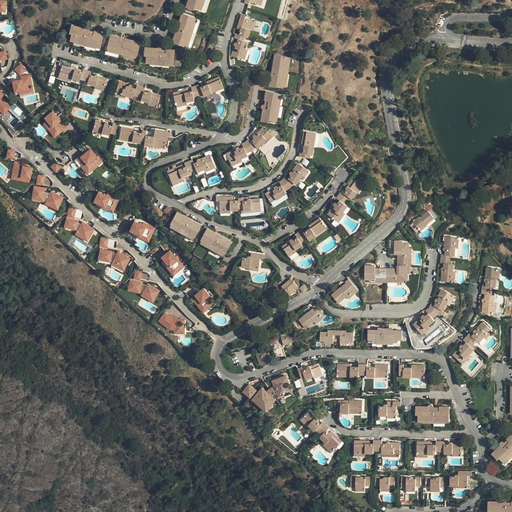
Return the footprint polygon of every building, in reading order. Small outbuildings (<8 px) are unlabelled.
[(188,0),(186,7),(194,9),(195,7),(202,10),(203,5),(205,6),(206,0),(188,0)] [(202,12),(201,16),(225,25),(233,0),(206,0),(205,6),(202,12)] [(172,41),(187,47),(198,18),(183,12),(172,41)] [(242,29),(240,35),(246,37),(249,37),(251,29),(254,20),(246,17),(246,15),(242,14),(238,28),(242,29)] [(72,24),(70,32),(73,33),(71,40),(75,42),(75,43),(97,49),(97,47),(101,48),(105,33),(89,29),(89,28),(89,27),(88,27),(87,27),(86,27),(85,28),(72,24)] [(112,34),(107,51),(138,59),(142,43),(112,34)] [(235,46),(232,56),(241,59),(245,49),(247,41),(245,41),(246,37),(240,35),(236,34),(235,38),(239,39),(237,42),(236,42),(235,42),(234,43),(234,44),(234,45),(235,46)] [(146,47),(145,55),(147,56),(147,63),(151,63),(151,65),(170,67),(170,65),(175,65),(176,50),(163,48),(162,47),(161,46),(160,46),(159,47),(159,48),(146,47)] [(287,89),(293,58),(277,55),(271,85),(287,89)] [(27,69),(22,63),(16,68),(21,75),(22,74),(25,71),(27,69)] [(64,63),(61,72),(68,74),(67,77),(79,81),(80,79),(84,80),(88,70),(83,68),(82,72),(75,70),(75,67),(64,63)] [(88,70),(84,80),(88,81),(88,83),(95,85),(96,84),(105,87),(107,78),(98,75),(98,74),(98,73),(97,73),(96,73),(95,74),(95,76),(90,75),(91,71),(88,70)] [(31,74),(26,75),(26,78),(27,79),(23,80),(22,79),(13,80),(16,91),(19,90),(24,89),(29,88),(28,87),(33,86),(31,74)] [(196,85),(199,95),(204,94),(205,96),(217,91),(215,89),(223,86),(219,77),(208,82),(208,84),(201,86),(200,84),(196,85)] [(244,105),(252,107),(256,83),(248,81),(244,105)] [(120,82),(117,92),(126,95),(134,97),(134,95),(138,97),(141,87),(137,85),(136,89),(132,88),(133,87),(133,85),(132,85),(131,85),(130,84),(129,85),(120,82)] [(174,92),(178,104),(188,101),(195,99),(195,97),(199,95),(196,85),(192,87),(193,90),(188,91),(187,88),(174,92)] [(141,87),(138,97),(143,98),(143,100),(150,101),(151,101),(160,103),(162,94),(153,91),(152,90),(150,90),(149,91),(149,92),(145,91),(146,88),(141,87)] [(0,107),(3,111),(9,105),(1,98),(5,94),(0,89),(0,107)] [(264,110),(262,121),(270,123),(271,120),(277,122),(278,117),(280,117),(284,99),(282,98),(283,94),(267,92),(265,104),(264,105),(263,105),(263,106),(262,107),(263,108),(263,109),(264,109),(264,110)] [(0,110),(1,112),(4,115),(11,107),(9,105),(3,111),(0,107),(0,110)] [(53,110),(47,115),(49,118),(48,120),(53,126),(49,129),(54,134),(62,127),(60,125),(62,123),(60,120),(61,120),(60,119),(61,118),(59,115),(58,116),(53,110)] [(48,120),(44,122),(49,129),(53,126),(48,120)] [(116,135),(118,124),(114,123),(113,127),(109,125),(109,124),(109,123),(109,122),(107,122),(106,122),(106,123),(97,121),(94,130),(103,132),(103,133),(111,135),(111,133),(116,135)] [(66,127),(62,123),(60,125),(62,127),(54,134),(55,136),(66,127)] [(123,127),(122,136),(129,138),(129,141),(141,143),(141,140),(146,141),(147,135),(148,131),(143,130),(143,133),(135,132),(135,129),(123,127)] [(247,141),(253,150),(257,147),(257,149),(264,144),(272,137),(266,129),(259,134),(257,135),(256,136),(255,136),(255,137),(254,138),(255,138),(255,139),(252,142),(249,138),(247,141)] [(146,141),(145,144),(157,147),(158,144),(166,145),(167,136),(170,136),(171,132),(156,130),(154,136),(147,135),(146,141)] [(301,152),(300,157),(311,158),(312,154),(314,154),(316,142),(313,142),(314,134),(305,132),(303,145),(305,145),(304,153),(301,152)] [(89,143),(84,136),(75,144),(80,150),(81,149),(86,145),(89,143)] [(274,140),(272,137),(264,144),(266,146),(274,140)] [(229,155),(234,164),(243,158),(249,154),(249,153),(253,150),(247,141),(243,143),(245,147),(243,148),(242,148),(241,147),(240,147),(239,147),(238,148),(238,149),(229,155)] [(86,145),(81,149),(83,152),(84,154),(90,149),(86,145)] [(15,149),(8,148),(6,156),(13,157),(15,149)] [(97,157),(90,149),(84,154),(83,152),(77,158),(82,165),(85,163),(88,166),(94,161),(93,160),(97,157)] [(189,161),(193,171),(198,170),(198,171),(205,168),(215,164),(211,155),(202,159),(201,158),(200,158),(199,158),(198,158),(198,159),(198,160),(198,161),(195,163),(193,159),(189,161)] [(101,161),(97,157),(93,160),(94,161),(88,166),(85,163),(82,165),(88,172),(101,161)] [(243,158),(234,164),(236,166),(245,161),(243,158)] [(32,167),(23,165),(22,166),(19,166),(20,161),(15,160),(12,172),(17,173),(16,175),(26,177),(30,177),(32,167)] [(56,161),(51,166),(56,172),(61,166),(56,161)] [(168,170),(173,181),(182,178),(190,175),(190,173),(193,171),(189,161),(185,163),(187,166),(182,168),(181,165),(168,170)] [(286,176),(284,179),(291,187),(295,183),(296,185),(301,179),(308,171),(301,164),(294,172),(293,172),(292,172),(291,172),(291,173),(291,174),(291,175),(292,176),(289,179),(286,176)] [(310,173),(308,171),(301,179),(303,181),(310,173)] [(45,175),(39,173),(37,182),(44,184),(45,175)] [(340,195),(349,201),(352,198),(353,199),(358,192),(357,192),(363,184),(355,178),(349,186),(348,186),(347,187),(346,188),(346,189),(349,190),(346,194),(343,191),(340,195)] [(268,195),(275,203),(286,194),(289,192),(287,190),(291,187),(284,179),(280,182),(283,185),(280,187),(280,186),(278,186),(277,186),(276,187),(276,188),(276,189),(268,195)] [(57,205),(62,196),(55,193),(54,195),(49,192),(46,191),(46,187),(34,185),(32,198),(44,200),(44,199),(47,200),(48,198),(52,200),(51,202),(57,205)] [(104,193),(99,191),(95,198),(99,200),(98,202),(106,206),(108,203),(113,205),(114,201),(117,203),(120,198),(111,194),(110,196),(107,195),(108,194),(105,193),(104,193)] [(286,194),(275,203),(277,206),(287,197),(286,194)] [(329,214),(337,221),(343,212),(348,205),(347,205),(349,201),(340,195),(337,198),(341,201),(338,204),(338,203),(337,203),(336,203),(335,203),(335,204),(334,205),(335,206),(329,214)] [(52,200),(48,198),(47,200),(46,203),(58,209),(64,197),(62,196),(57,205),(51,202),(52,200)] [(221,202),(221,210),(231,210),(240,210),(240,207),(240,201),(234,201),(234,197),(219,197),(218,201),(221,202)] [(240,201),(240,207),(244,207),(244,209),(252,208),(252,207),(262,207),(261,197),(252,198),(251,198),(250,197),(249,197),(248,198),(248,200),(244,200),(244,197),(240,197),(240,201)] [(106,206),(98,202),(97,204),(113,211),(117,203),(114,201),(113,205),(108,203),(106,206)] [(76,208),(70,206),(67,215),(74,217),(76,208)] [(420,216),(414,222),(419,229),(424,225),(424,224),(425,222),(427,225),(436,218),(430,211),(422,218),(420,216)] [(346,214),(343,212),(337,221),(340,223),(346,214)] [(171,228),(196,242),(204,227),(179,214),(171,228)] [(78,220),(67,217),(64,226),(76,229),(76,228),(78,229),(77,231),(84,235),(86,233),(90,235),(94,228),(87,224),(86,226),(81,223),(80,222),(78,222),(78,220)] [(300,232),(306,241),(309,238),(311,240),(321,233),(320,230),(326,226),(321,219),(310,226),(312,228),(306,233),(304,230),(300,232)] [(155,228),(147,224),(146,226),(147,227),(146,229),(144,228),(145,226),(143,225),(143,224),(140,223),(134,221),(131,228),(134,230),(133,232),(141,236),(143,233),(148,235),(149,232),(152,233),(155,228)] [(424,225),(419,229),(421,231),(428,226),(427,225),(425,222),(424,224),(424,225)] [(210,230),(202,244),(227,258),(234,244),(210,230)] [(88,240),(90,235),(86,233),(84,235),(77,231),(76,233),(88,240)] [(141,236),(133,232),(132,233),(148,242),(152,233),(149,232),(148,235),(143,233),(141,236)] [(284,246),(289,254),(297,248),(297,249),(304,244),(303,243),(306,241),(300,232),(296,234),(299,238),(296,241),(294,239),(293,238),(292,238),(292,239),(291,240),(291,241),(284,246)] [(457,236),(446,236),(445,244),(447,244),(447,246),(446,246),(445,246),(445,247),(444,248),(444,249),(445,249),(445,250),(446,250),(446,253),(442,253),(441,257),(452,258),(453,254),(455,255),(456,249),(457,236)] [(104,237),(102,244),(108,246),(110,239),(104,237)] [(405,243),(398,242),(397,255),(401,255),(400,267),(407,267),(407,257),(410,258),(411,249),(411,245),(405,245),(405,243)] [(129,257),(122,254),(121,256),(117,254),(116,253),(113,253),(113,252),(102,248),(99,258),(110,261),(111,260),(113,262),(114,260),(118,261),(117,263),(124,266),(129,257)] [(164,255),(166,253),(162,248),(153,255),(158,260),(162,257),(164,255)] [(179,266),(182,269),(185,266),(180,259),(178,260),(176,257),(177,257),(174,254),(174,255),(170,250),(166,253),(164,255),(166,258),(164,260),(170,267),(173,264),(176,269),(179,266)] [(243,257),(242,266),(250,267),(250,266),(259,267),(260,258),(264,258),(265,254),(251,252),(251,256),(250,256),(249,256),(248,256),(248,257),(247,258),(243,257)] [(130,257),(129,257),(124,266),(117,263),(118,261),(114,260),(113,262),(112,264),(124,270),(125,267),(130,257)] [(452,258),(441,257),(441,261),(445,262),(445,266),(444,266),(443,266),(443,267),(442,268),(442,269),(443,270),(444,270),(444,272),(442,272),(441,280),(452,281),(453,269),(454,263),(452,263),(452,258)] [(174,275),(182,269),(179,266),(176,269),(173,264),(170,267),(164,260),(163,261),(174,275)] [(378,267),(367,267),(367,281),(372,281),(379,281),(379,276),(389,276),(389,269),(378,270),(378,267)] [(407,267),(400,267),(400,269),(389,269),(389,276),(389,277),(398,277),(398,281),(406,281),(410,281),(410,275),(413,275),(413,267),(407,267)] [(497,269),(486,268),(485,276),(487,276),(487,278),(486,278),(485,278),(485,279),(484,279),(484,280),(484,281),(484,282),(485,282),(486,282),(486,286),(482,285),(481,290),(492,291),(493,287),(495,287),(496,281),(497,269)] [(136,270),(134,279),(140,281),(142,272),(136,270)] [(200,276),(191,283),(196,289),(205,282),(200,276)] [(287,282),(283,286),(288,293),(298,285),(292,279),(287,282)] [(142,283),(130,280),(128,291),(140,293),(140,292),(143,294),(144,292),(147,294),(146,296),(152,300),(158,291),(152,287),(151,289),(147,286),(146,285),(142,285),(142,283)] [(349,284),(334,296),(341,304),(349,297),(350,298),(356,292),(354,290),(357,288),(351,280),(348,283),(349,284)] [(299,287),(302,293),(308,290),(305,284),(299,287)] [(213,299),(204,288),(201,290),(203,292),(201,294),(199,292),(195,295),(197,297),(202,303),(200,304),(204,309),(211,303),(210,302),(213,299)] [(356,292),(350,298),(351,299),(360,291),(357,288),(354,290),(356,292)] [(492,291),(481,290),(481,293),(485,294),(485,299),(484,299),(483,299),(482,300),(482,301),(483,302),(484,303),(484,305),(482,305),(481,313),(493,314),(494,302),(494,295),(492,295),(492,291)] [(144,292),(143,294),(141,296),(153,303),(154,301),(160,292),(158,291),(152,300),(146,296),(147,294),(144,292)] [(454,300),(446,293),(441,299),(442,301),(441,302),(440,302),(439,301),(438,302),(437,302),(437,303),(437,304),(437,305),(438,305),(436,308),(433,305),(432,305),(430,309),(438,316),(441,313),(443,314),(446,309),(454,300)] [(202,303),(197,297),(194,300),(204,312),(216,302),(213,299),(210,302),(211,303),(204,309),(200,304),(202,303)] [(454,300),(446,309),(449,312),(457,302),(454,300)] [(315,307),(301,319),(307,327),(316,320),(316,321),(322,315),(321,314),(324,311),(318,303),(314,306),(315,307)] [(438,316),(430,309),(427,311),(430,314),(427,318),(427,317),(426,317),(425,317),(425,318),(424,318),(424,319),(424,320),(424,321),(425,321),(424,322),(422,321),(417,328),(425,335),(433,325),(437,320),(436,319),(438,316)] [(322,315),(316,321),(318,323),(327,315),(324,311),(321,314),(322,315)] [(165,313),(159,321),(171,329),(175,329),(185,329),(185,319),(178,319),(178,321),(174,321),(174,319),(165,313)] [(468,334),(466,336),(475,344),(478,341),(480,343),(484,339),(492,330),(483,321),(477,327),(479,329),(477,330),(476,329),(475,329),(475,330),(474,330),(474,331),(474,332),(474,333),(475,333),(472,336),(469,333),(468,334)] [(433,325),(425,335),(428,337),(436,327),(433,325)] [(494,332),(492,330),(484,339),(486,341),(494,332)] [(379,334),(370,334),(369,343),(374,343),(374,346),(378,346),(378,345),(395,345),(395,346),(399,346),(399,343),(404,343),(404,334),(394,334),(394,332),(390,332),(390,338),(383,338),(383,332),(379,332),(379,334)] [(295,334),(283,339),(286,347),(298,342),(295,334)] [(331,337),(324,337),(324,345),(329,345),(329,347),(338,347),(338,345),(337,339),(344,339),(344,345),(344,347),(353,347),(353,345),(357,345),(357,337),(350,337),(350,335),(332,335),(331,337)] [(475,344),(466,336),(464,338),(463,340),(466,343),(463,346),(463,345),(462,345),(461,345),(460,345),(460,346),(460,347),(460,348),(461,349),(460,350),(458,349),(453,355),(462,363),(470,354),(474,350),(472,348),(475,344)] [(285,349),(278,352),(281,361),(288,358),(285,349)] [(273,352),(261,356),(264,365),(276,361),(273,352)] [(472,356),(470,354),(462,363),(464,365),(472,356)] [(341,365),(341,369),(340,369),(340,375),(349,375),(349,378),(354,378),(354,377),(362,378),(362,376),(365,376),(366,364),(362,364),(361,369),(354,368),(354,367),(349,367),(349,365),(341,365)] [(370,364),(366,364),(365,376),(370,376),(370,377),(378,378),(382,378),(382,375),(392,375),(392,369),(390,369),(390,365),(382,365),(382,367),(378,367),(378,369),(370,368),(370,364)] [(407,365),(402,365),(402,376),(406,376),(406,378),(418,378),(419,375),(428,376),(428,369),(427,369),(427,366),(418,366),(418,367),(414,367),(414,369),(406,369),(407,365)] [(303,368),(299,369),(303,380),(307,379),(307,380),(315,378),(314,377),(324,373),(322,369),(321,370),(319,366),(314,367),(314,368),(312,369),(311,368),(310,368),(309,368),(308,369),(308,370),(308,371),(304,372),(303,368)] [(254,398),(257,401),(255,402),(264,410),(271,403),(273,405),(277,401),(276,400),(279,398),(280,399),(285,397),(283,393),(293,390),(289,380),(286,381),(285,378),(273,382),(275,387),(277,391),(275,391),(274,392),(273,393),(272,394),(271,395),(268,393),(263,389),(254,398)] [(448,384),(432,384),(445,384),(445,392),(448,392),(448,384)] [(248,387),(246,393),(251,398),(257,392),(250,385),(248,387)] [(345,404),(342,404),(342,413),(350,413),(350,414),(354,414),(354,411),(364,411),(364,405),(363,405),(363,401),(354,401),(354,403),(351,403),(351,401),(345,401),(345,404)] [(386,407),(381,407),(381,416),(389,416),(389,415),(398,415),(399,406),(403,406),(403,402),(392,402),(392,406),(389,406),(388,405),(387,405),(386,405),(386,406),(386,407)] [(264,410),(267,412),(273,405),(271,403),(264,410)] [(431,407),(419,407),(418,415),(421,415),(420,422),(425,422),(425,420),(447,421),(447,423),(452,423),(452,408),(442,407),(442,408),(441,408),(441,411),(431,411),(431,407)] [(311,411),(304,418),(311,425),(310,426),(316,431),(318,430),(321,433),(328,425),(325,422),(323,425),(320,422),(320,421),(320,420),(319,419),(318,419),(317,419),(315,418),(316,417),(311,411)] [(304,418),(302,420),(309,427),(310,426),(311,425),(304,418)] [(328,425),(321,433),(323,436),(322,438),(327,443),(325,446),(333,454),(340,447),(339,446),(343,441),(339,438),(338,439),(336,437),(337,436),(333,432),(331,434),(328,431),(331,428),(328,425)] [(502,443),(493,452),(499,457),(501,456),(506,461),(509,457),(508,456),(511,451),(511,433),(509,436),(511,439),(505,446),(502,443)] [(502,442),(502,443),(505,446),(511,439),(509,436),(505,440),(504,439),(503,439),(502,440),(502,441),(502,442)] [(363,442),(358,441),(358,447),(356,447),(356,454),(368,454),(376,454),(376,452),(380,452),(380,441),(376,441),(375,445),(372,445),(372,442),(366,442),(366,443),(363,443),(363,442)] [(384,441),(380,441),(380,452),(384,452),(384,454),(392,454),(402,455),(402,445),(398,445),(398,443),(394,443),(394,445),(392,445),(392,444),(391,443),(390,443),(389,443),(388,444),(388,445),(384,445),(384,441)] [(426,442),(421,442),(421,448),(419,448),(419,454),(431,454),(438,455),(438,452),(442,452),(443,442),(439,441),(439,446),(435,446),(435,443),(429,442),(429,444),(426,444),(426,442)] [(446,442),(443,442),(442,452),(447,452),(447,455),(455,455),(455,454),(464,454),(464,448),(463,448),(463,445),(457,445),(457,446),(455,446),(455,445),(454,445),(454,444),(453,444),(452,444),(452,445),(451,446),(447,446),(447,442),(446,442)] [(474,472),(463,472),(463,474),(460,474),(460,476),(459,476),(459,475),(458,476),(457,476),(457,477),(457,478),(452,478),(452,486),(461,486),(461,485),(470,485),(470,477),(474,477),(474,472)] [(363,477),(353,477),(353,486),(358,486),(358,488),(368,488),(367,486),(368,481),(373,481),(373,477),(367,477),(367,479),(365,479),(364,478),(364,477),(363,477)] [(383,478),(378,477),(378,481),(383,481),(382,486),(382,489),(392,489),(392,487),(397,487),(397,478),(387,478),(386,478),(386,479),(385,479),(383,479),(383,478)] [(414,478),(404,478),(403,487),(408,487),(408,489),(418,489),(418,487),(418,482),(423,482),(423,478),(417,478),(417,480),(415,480),(415,479),(414,478)] [(434,478),(428,478),(428,482),(433,482),(433,487),(433,489),(442,490),(442,488),(447,488),(447,479),(437,478),(437,479),(436,479),(436,480),(434,480),(434,478)] [(384,503),(381,506),(387,511),(389,508),(384,503)] [(504,504),(492,503),(491,511),(511,511),(511,507),(509,508),(508,508),(504,508),(504,504)]
